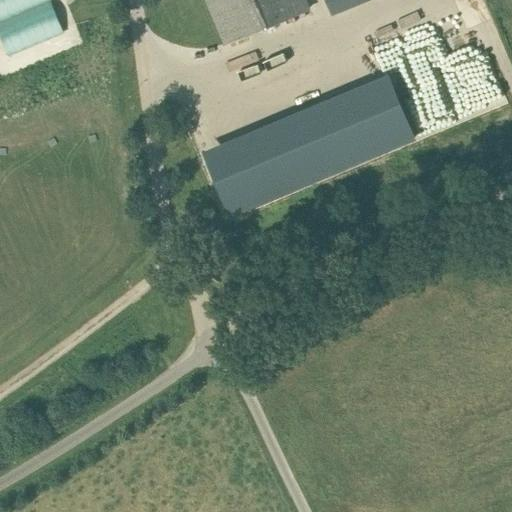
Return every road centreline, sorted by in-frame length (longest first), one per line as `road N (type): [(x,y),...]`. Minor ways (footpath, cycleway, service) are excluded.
road 1 (track): [(222,341),(375,236),(511,185)]
road 2 (unclassified): [(0,480),(222,341)]
road 3 (unknown): [(147,92),(278,65),(319,47),(335,35),(335,0)]
